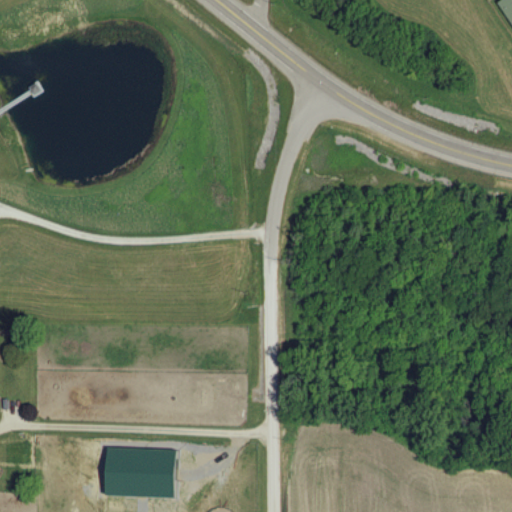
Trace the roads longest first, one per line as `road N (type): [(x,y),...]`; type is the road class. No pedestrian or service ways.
road 1 (residential): [(271,511),(271,243),(281,184),(325,83)]
road 2 (secondary): [(220,0),(325,83),(395,123),(466,154),(511,162)]
